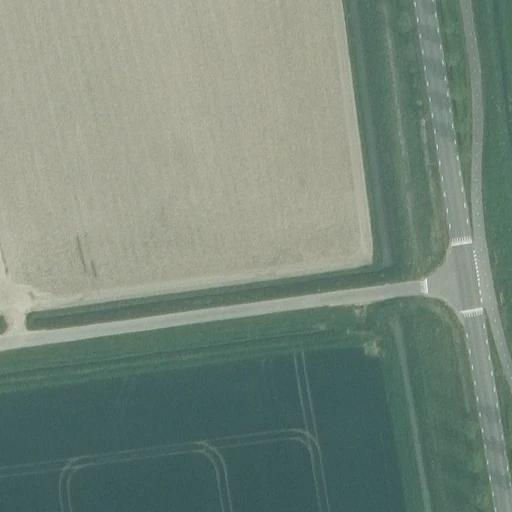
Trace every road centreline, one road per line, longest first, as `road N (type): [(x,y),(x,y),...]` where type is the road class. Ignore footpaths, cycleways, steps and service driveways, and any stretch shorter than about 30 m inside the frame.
road 1 (track): [(334,0),(366,257),(0,309)]
road 2 (track): [(382,0),(456,511)]
road 3 (unclassified): [(0,344),(466,281)]
road 4 (tertiary): [(466,281),(420,0)]
road 5 (tertiary): [(504,511),(466,281)]
road 6 (track): [(407,511),(385,374),(356,296)]
